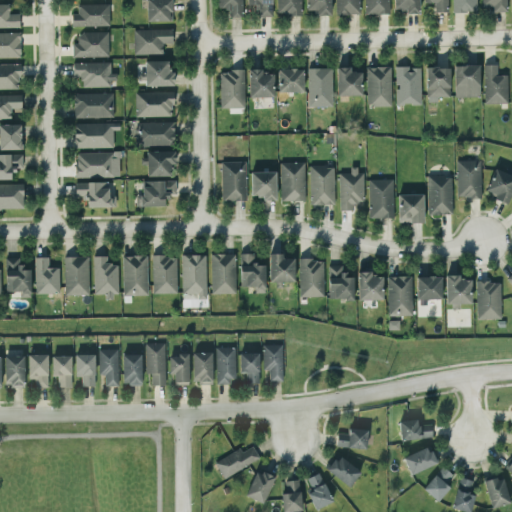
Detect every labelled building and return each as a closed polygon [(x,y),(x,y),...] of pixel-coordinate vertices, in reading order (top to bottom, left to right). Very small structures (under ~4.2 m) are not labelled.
[(171,22),(171,0),(146,0),(146,22),(171,22)] [(228,18),(242,17),(241,0),(217,0),(218,9),(228,9),(228,18)] [(246,0),(247,5),(255,5),(255,17),(272,17),(271,0),(246,0)] [(301,15),(300,0),(276,0),(276,16),(301,15)] [(330,15),(330,0),(305,0),(306,10),(313,10),(313,16),(330,15)] [(359,15),(359,0),(334,0),(335,15),(359,15)] [(389,14),(388,0),(363,0),(364,15),(389,14)] [(419,14),(418,0),(393,0),(393,14),(419,14)] [(448,12),(447,0),(423,0),(424,4),(434,3),(434,13),(448,12)] [(451,0),(452,13),(475,12),(475,0),(451,0)] [(481,0),(482,7),(492,7),(492,12),(506,12),(505,0),(481,0)] [(9,4),(0,4),(0,28),(19,28),(19,14),(9,15),(9,4)] [(108,4),(77,5),(77,14),(71,14),(71,27),(109,26),(108,4)] [(172,44),(171,29),(133,31),(133,55),(162,54),(162,44),(172,44)] [(108,57),(108,32),(78,32),(78,43),(72,43),(72,58),(108,57)] [(19,33),(0,33),(0,58),(20,58),(19,33)] [(173,86),(173,72),(168,72),(168,61),(144,61),(145,87),(173,86)] [(72,78),(82,78),(82,87),(114,87),(114,73),(110,73),(110,63),(73,63),(72,78)] [(0,89),(20,89),(19,64),(0,64),(0,89)] [(479,96),(478,65),(453,66),(454,97),(479,96)] [(483,104),(507,104),(507,75),(497,75),(496,65),(482,65),(483,104)] [(390,67),(365,68),(366,107),(391,106),(390,67)] [(395,105),(420,105),(419,67),(394,67),(395,105)] [(332,107),(331,68),(306,69),(307,108),(332,107)] [(336,96),(361,96),(361,72),(350,72),(350,68),(336,68),(336,96)] [(449,68),(426,68),(425,97),(449,98),(449,68)] [(262,69),(248,70),(249,98),(273,98),(273,74),(262,74),(262,69)] [(303,93),(302,69),(277,70),(277,93),(303,93)] [(219,71),(220,109),(244,108),(243,70),(219,71)] [(135,93),(135,117),(172,117),(172,92),(135,93)] [(73,94),(73,119),(113,118),(112,93),(73,94)] [(21,95),(0,95),(0,119),(10,119),(10,110),(21,110),(21,95)] [(174,122),(137,123),(138,146),(174,145),(174,122)] [(112,131),(119,131),(119,123),(74,124),(74,149),(113,148),(112,131)] [(0,150),(21,150),(21,125),(0,124),(0,150)] [(146,152),(147,177),(174,176),(174,151),(146,152)] [(119,177),(119,152),(74,153),(75,178),(119,177)] [(0,179),(10,179),(10,170),(22,170),(22,154),(0,154),(0,179)] [(480,161),(456,161),(456,199),(481,198),(480,161)] [(246,201),(245,162),(221,162),(221,201),(246,201)] [(303,162),(279,163),(280,202),(304,201),(303,162)] [(334,205),(333,166),(309,167),(310,205),(334,205)] [(362,201),(361,167),(349,168),(349,173),(338,173),(338,211),(353,211),(353,201),(362,201)] [(507,203),(511,190),(511,176),(494,169),(484,195),(507,203)] [(275,172),(250,172),(250,199),(275,199),(275,172)] [(427,215),(452,215),(451,176),(426,176),(427,215)] [(368,219),(393,218),(392,179),(368,180),(368,219)] [(135,207),(163,206),(163,197),(175,197),(175,181),(142,181),(142,196),(135,196),(135,207)] [(87,208),(113,207),(113,182),(75,183),(75,198),(86,198),(87,208)] [(22,184),(0,184),(0,208),(23,209),(22,184)] [(397,195),(397,223),(422,223),(423,195),(397,195)] [(234,254),(210,254),(210,294),(235,294),(234,254)] [(239,254),(240,287),(254,287),(254,294),(265,293),(264,265),(254,266),(254,254),(239,254)] [(294,258),(282,258),(282,254),(269,254),(269,282),(294,282),(294,258)] [(182,299),(206,299),(205,255),(181,255),(182,299)] [(118,297),(117,264),(107,265),(107,256),(93,257),(93,295),(105,295),(105,298),(118,297)] [(122,256),(122,296),(147,295),(146,256),(122,256)] [(177,294),(176,256),(151,256),(152,294),(177,294)] [(64,296),(88,295),(88,257),(63,257),(64,296)] [(20,258),(4,258),(5,292),(19,292),(19,298),(30,298),(29,270),(20,270),(20,258)] [(35,294),(59,294),(58,268),(48,268),(48,258),(34,258),(35,294)] [(298,297),(323,297),(323,259),(298,260),(298,297)] [(327,300),(352,300),(353,275),(341,274),(341,265),(328,265),(327,300)] [(357,301),(382,300),(382,277),(371,277),(371,272),(356,272),(357,301)] [(445,304),(470,304),(470,280),(458,280),(458,275),(445,275),(445,304)] [(412,316),(411,276),(386,277),(387,316),(412,316)] [(416,277),(416,300),(441,299),(441,276),(416,277)] [(500,320),(500,282),(475,282),(475,320),(500,320)] [(164,343),(144,344),(145,374),(150,374),(150,386),(165,386),(164,343)] [(282,382),(281,345),(262,345),(262,371),(268,370),(268,382),(282,382)] [(234,348),(215,348),(215,383),(235,383),(234,348)] [(117,350),(98,350),(98,375),(104,375),(104,386),(118,386),(117,350)] [(187,384),(188,354),(177,353),(176,357),(168,357),(168,375),(173,375),(173,384),(187,384)] [(212,384),(211,353),(191,353),(192,384),(212,384)] [(258,353),(239,353),(238,372),(245,372),(245,383),(258,383),(258,353)] [(47,388),(47,355),(28,355),(27,380),(33,380),(33,387),(47,388)] [(94,355),(74,355),(74,377),(81,377),(81,387),(94,386),(94,355)] [(140,355),(122,355),(122,386),(141,385),(140,355)] [(24,387),(23,356),(4,357),(4,387),(24,387)] [(70,356),(51,356),(51,377),(57,376),(57,387),(71,387),(70,356)] [(417,426),(416,419),(398,422),(400,441),(432,437),(430,424),(417,426)] [(336,447),(366,449),(367,430),(347,429),(347,434),(337,434),(336,447)] [(402,458),(410,475),(437,463),(429,446),(402,458)] [(214,462),(223,479),(259,459),(252,447),(242,452),(239,448),(214,462)] [(511,476),(511,454),(503,472),(511,476)] [(326,470),(348,488),(360,473),(338,455),(326,470)] [(437,502),(449,487),(445,484),(452,476),(442,467),(422,490),(437,502)] [(275,477),(256,469),(245,496),(263,504),(275,477)] [(312,490),(306,493),(315,510),(332,502),(318,473),(306,479),(312,490)] [(489,508),(508,505),(503,476),(484,479),(489,508)] [(281,511),(300,511),(299,480),(284,481),(285,494),(281,494),(281,511)] [(467,511),(469,511),(473,496),(467,495),(470,484),(458,481),(451,508),(467,511)]
